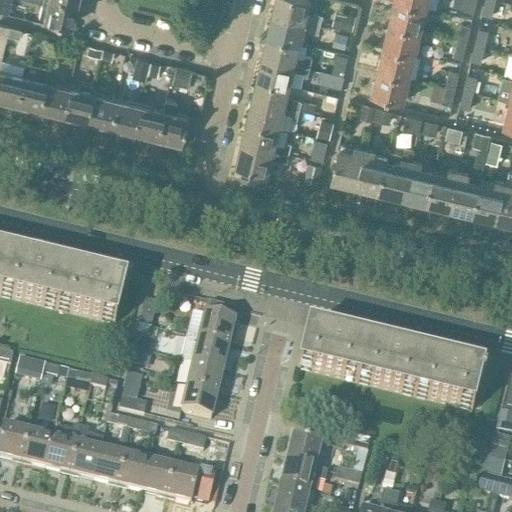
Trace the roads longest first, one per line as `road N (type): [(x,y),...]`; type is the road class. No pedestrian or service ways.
road 1 (tertiary): [(511,303),(198,222)]
road 2 (tertiary): [(0,215),(287,288)]
road 3 (tertiary): [(287,288),(511,341)]
road 4 (residential): [(237,511),(287,288)]
road 5 (tertiary): [(198,222),(0,176)]
road 6 (residential): [(198,222),(238,48)]
road 7 (residential): [(97,0),(93,13),(238,48)]
